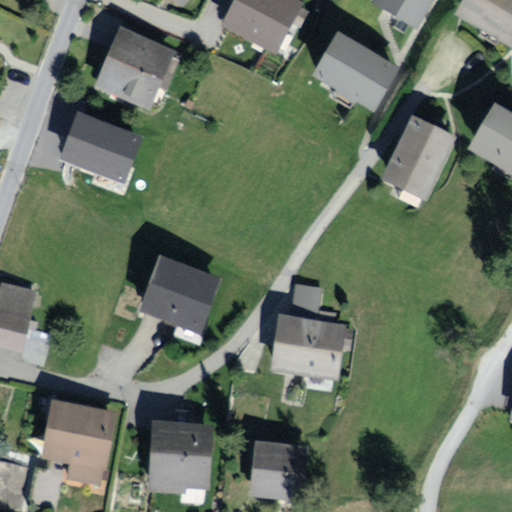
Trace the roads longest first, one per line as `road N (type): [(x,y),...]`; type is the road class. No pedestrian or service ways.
road 1 (unclassified): [(81,0),(0,221)]
road 2 (unclassified): [(428,511),(444,455),(509,336)]
